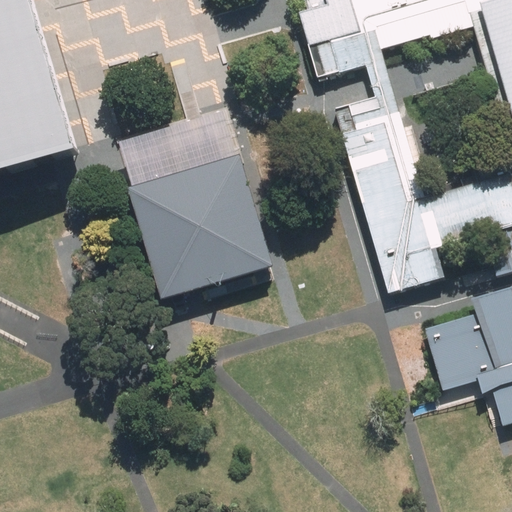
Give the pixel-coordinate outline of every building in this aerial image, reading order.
[(0,0),(0,184),(78,163),(73,146),(32,0),(0,0)] [(316,77),(363,63),(366,74),(373,98),(333,109),(385,293),(442,276),(434,247),(504,227),(510,247),(505,249),(511,272),(511,271),(511,0),(303,0),(306,8),(302,10),(297,11),(305,38),(316,77)] [(265,266),(233,156),(126,187),(158,297),(265,266)] [(53,171),(0,186),(0,500),(79,478),(75,466),(135,449),(120,399),(81,410),(30,231),(67,221),(53,171)] [(428,331),(445,391),(480,381),(484,395),(494,392),(504,426),(511,423),(511,292),(474,304),(478,316),(428,331)] [(366,511),(318,335),(255,353),(298,511),(366,511)] [(487,394),(440,407),(468,509),(500,500),(495,480),(509,476),(487,394)]
